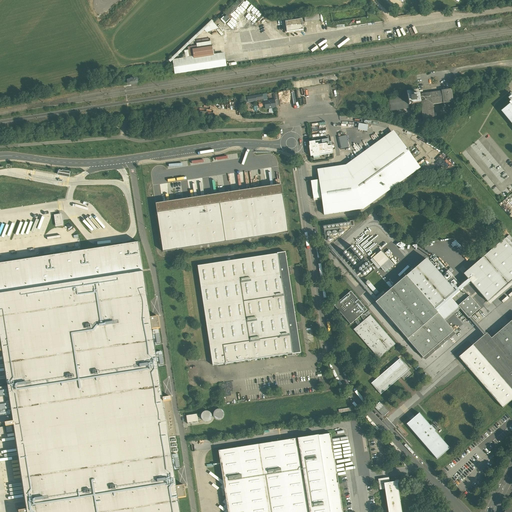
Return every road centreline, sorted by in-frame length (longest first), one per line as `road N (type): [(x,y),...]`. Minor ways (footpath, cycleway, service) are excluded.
road 1 (unclassified): [(462,511),(343,382),(327,342),(302,167),(291,142),(80,163),(0,156)]
road 2 (unknown): [(437,378),(335,255),(376,224),(408,258),(442,250),(466,278)]
road 3 (track): [(0,146),(295,125)]
